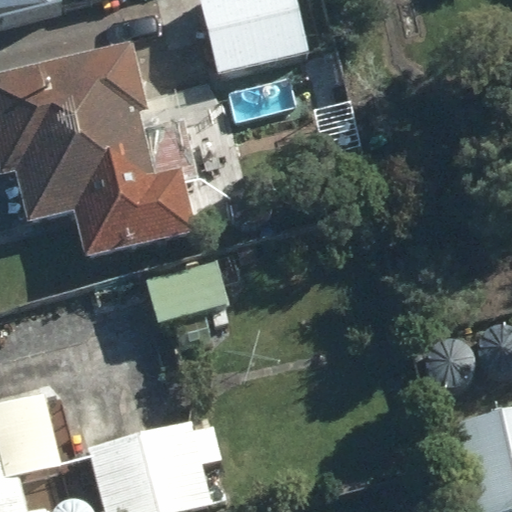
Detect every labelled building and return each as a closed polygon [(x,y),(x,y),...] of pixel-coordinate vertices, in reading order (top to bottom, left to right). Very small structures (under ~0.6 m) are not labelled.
[(0,0),(0,20),(56,6),(53,0),(0,0)] [(293,0),(244,0),(197,11),(227,143),(349,116),(338,72),(312,78),(293,0)] [(128,64),(0,95),(0,194),(14,191),(26,241),(73,230),(84,276),(194,251),(182,200),(197,196),(177,117),(142,125),(128,64)] [(214,281),(143,301),(157,346),(226,325),(214,281)] [(0,511),(52,511),(28,414),(0,421),(0,511)] [(511,511),(511,432),(457,444),(470,511),(511,511)] [(100,511),(207,511),(199,479),(223,473),(217,451),(194,457),(189,438),(89,463),(100,511)]
